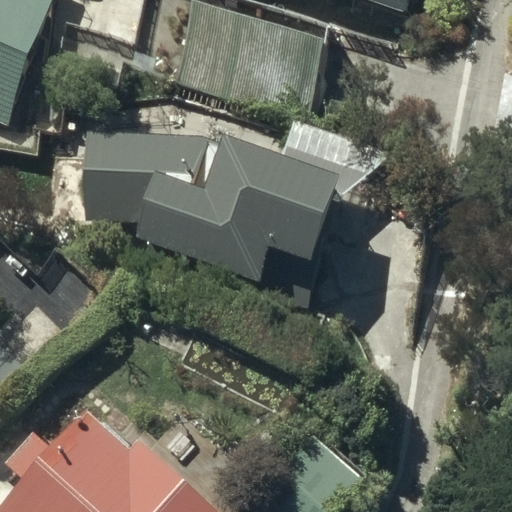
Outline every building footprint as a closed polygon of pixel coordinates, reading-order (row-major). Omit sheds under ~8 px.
[(57,23),(0,0),(0,131),(12,136),(57,23)] [(244,0),(326,0),(402,24),(410,0),(220,0),(242,7),(244,0)] [(329,71),(195,29),(176,93),(309,134),(329,71)] [(273,280),(314,295),(344,210),(209,162),(209,156),(90,153),(87,233),(150,235),(139,263),(264,308),(273,280)] [(13,482),(35,502),(25,511),(204,511),(145,458),(133,470),(95,435),(63,470),(41,451),(13,482)] [(372,511),(319,460),(268,511),(372,511)]
